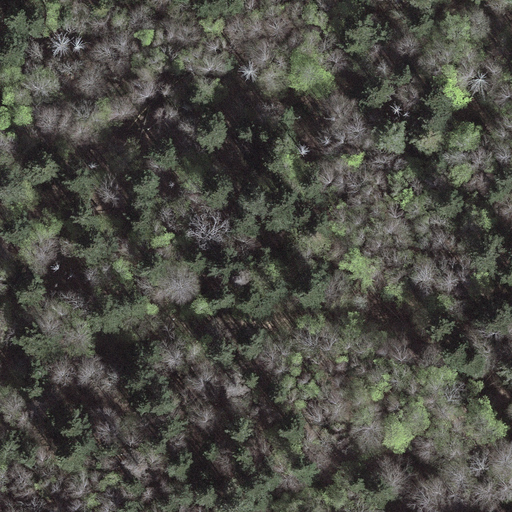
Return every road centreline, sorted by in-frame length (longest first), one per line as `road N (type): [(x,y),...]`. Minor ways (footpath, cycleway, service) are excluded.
road 1 (track): [(0,351),(511,286)]
road 2 (track): [(279,511),(437,419),(511,393)]
